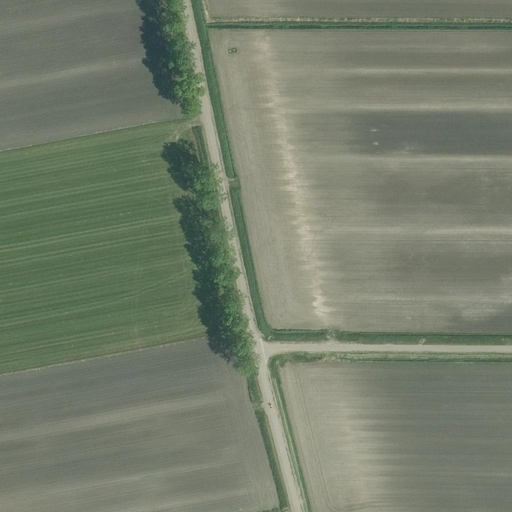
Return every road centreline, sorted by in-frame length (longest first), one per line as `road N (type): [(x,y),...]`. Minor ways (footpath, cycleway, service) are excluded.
road 1 (unclassified): [(257,349),(187,0)]
road 2 (unclassified): [(257,349),(511,349)]
road 3 (unclassified): [(296,511),(257,349)]
